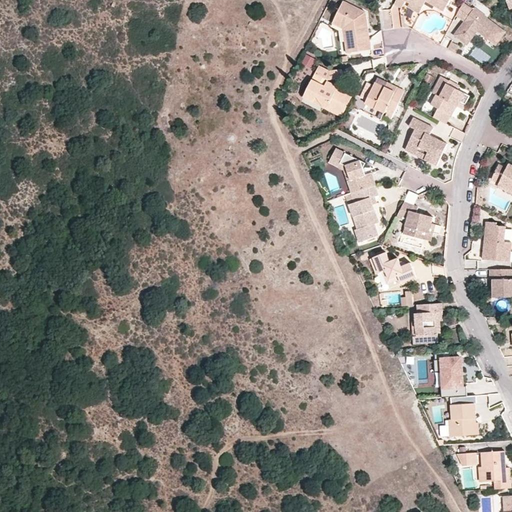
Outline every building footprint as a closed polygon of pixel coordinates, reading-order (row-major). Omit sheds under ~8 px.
[(371,49),(370,39),(366,39),(365,31),(369,31),(366,12),(344,0),(333,23),(344,28),(347,52),(371,49)] [(442,0),(440,0),(437,7),(444,11),(448,3),(442,0)] [(416,6),(410,2),(408,7),(420,13),(423,7),(417,4),(416,6)] [(499,43),(506,32),(488,18),(475,8),(474,9),(464,2),(457,15),(465,21),(454,35),(468,45),(478,31),(489,39),(491,37),(499,43)] [(401,27),(397,7),(390,8),(393,28),(401,27)] [(453,32),(462,20),(457,17),(448,28),(453,32)] [(497,45),(499,43),(491,37),(489,39),(497,45)] [(305,54),(302,65),(312,68),(315,57),(305,54)] [(320,65),(316,73),(329,79),(344,78),(343,69),(331,70),(320,65)] [(464,92),(457,89),(448,84),(450,80),(441,76),(433,92),(437,94),(432,104),(439,108),(434,117),(447,124),(457,105),(464,92)] [(406,91),(398,86),(395,92),(385,87),(388,81),(379,77),(366,103),(385,113),(386,111),(394,115),(406,91)] [(342,116),(354,93),(340,86),(339,87),(328,81),(325,86),(313,80),(304,97),(310,100),(317,98),(330,110),(342,116)] [(459,85),(450,80),(448,84),(457,89),(459,85)] [(388,81),(385,87),(395,92),(398,86),(388,81)] [(437,94),(433,92),(427,102),(432,104),(437,94)] [(464,92),(457,105),(462,108),(469,95),(464,92)] [(317,98),(310,100),(330,110),(317,98)] [(406,149),(416,154),(420,147),(429,152),(425,159),(437,164),(448,143),(430,134),(433,127),(414,117),(410,126),(416,129),(406,149)] [(420,147),(416,154),(425,159),(429,152),(420,147)] [(343,165),(341,169),(348,172),(351,171),(353,179),(350,179),(348,180),(353,192),(376,184),(372,172),(366,174),(363,167),(366,162),(337,148),(331,159),(343,165)] [(330,162),(341,169),(343,165),(331,159),(330,162)] [(511,166),(509,164),(507,168),(499,164),(493,177),(501,181),(499,184),(511,190),(511,166)] [(376,184),(353,192),(351,193),(355,202),(350,204),(358,228),(355,229),(360,242),(379,234),(375,223),(380,222),(374,204),(378,202),(375,196),(380,194),(376,184)] [(511,193),(511,190),(499,184),(498,186),(511,193)] [(405,203),(397,217),(408,222),(401,235),(423,246),(431,230),(434,223),(415,214),(418,208),(405,203)] [(506,241),(506,228),(498,228),(498,223),(486,223),(485,260),(505,260),(508,260),(509,241),(506,241)] [(435,231),(431,230),(423,246),(427,248),(435,231)] [(387,252),(373,258),(380,272),(386,270),(390,279),(398,275),(400,279),(402,283),(417,277),(411,263),(402,266),(399,258),(390,261),(387,252)] [(380,272),(373,258),(370,259),(376,274),(380,272)] [(511,268),(492,269),(492,280),(495,280),(496,298),(511,297),(511,268)] [(386,270),(380,272),(380,275),(385,277),(387,284),(400,279),(398,275),(390,279),(386,270)] [(443,303),(417,305),(418,313),(416,313),(416,323),(416,327),(417,335),(421,335),(421,343),(439,342),(438,333),(438,320),(442,320),(445,320),(443,303)] [(461,358),(434,360),(435,371),(444,371),(445,387),(442,387),(443,397),(455,396),(467,396),(466,386),(463,386),(462,376),(457,376),(456,370),(462,370),(461,358)] [(455,396),(455,404),(476,403),(477,403),(477,395),(467,396),(455,396)] [(450,419),(450,429),(451,436),(473,434),(473,419),(477,419),(476,403),(455,404),(452,404),(453,419),(450,419)] [(482,452),(483,466),(484,481),(495,481),(495,488),(511,487),(511,478),(511,479),(507,479),(507,468),(506,450),(482,452)] [(477,452),(458,453),(464,465),(478,463),(477,452)]
